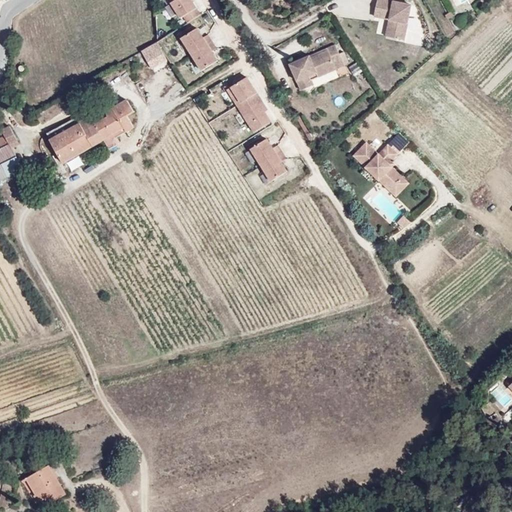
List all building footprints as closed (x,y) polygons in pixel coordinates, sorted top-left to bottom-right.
[(183,24),(198,14),(188,0),(172,0),(171,1),(169,2),(183,24)] [(407,0),(373,0),(373,10),(389,11),(387,29),(403,30),(407,0)] [(188,31),(180,36),(191,52),(211,39),(206,32),(201,35),(195,27),(188,31)] [(331,34),(324,37),(327,43),(315,48),(313,44),(301,49),(299,47),(285,53),(297,79),(311,74),(309,68),(316,65),(314,61),(323,56),(325,61),(332,58),(330,54),(338,50),(340,55),(346,52),(340,40),(334,42),(331,34)] [(327,43),(324,37),(299,47),(301,49),(313,44),(315,48),(327,43)] [(216,47),(211,39),(191,52),(201,68),(216,58),(210,50),(216,47)] [(158,55),(152,43),(138,50),(144,62),(158,55)] [(314,61),(316,65),(325,61),(323,56),(314,61)] [(236,105),(255,92),(245,77),(226,90),(236,105)] [(263,111),(257,101),(260,99),(255,92),(236,105),(241,112),(253,132),(270,120),(263,111)] [(93,119),(102,134),(121,123),(124,128),(134,121),(126,109),(134,105),(128,95),(110,105),(112,108),(93,119)] [(260,99),(257,101),(263,111),(266,109),(260,99)] [(93,119),(87,110),(76,116),(72,111),(43,129),(61,158),(102,134),(93,119)] [(0,149),(9,143),(14,139),(6,126),(0,130),(0,134),(1,136),(0,137),(0,149)] [(364,132),(351,145),(363,157),(371,165),(387,182),(401,169),(389,158),(386,154),(390,150),(395,145),(386,135),(377,145),(364,132)] [(280,150),(275,142),(270,145),(265,137),(250,146),(259,162),(280,150)] [(0,149),(0,178),(23,164),(9,143),(0,149)] [(285,169),(280,161),(285,157),(280,150),(259,162),(269,178),(285,169)] [(371,165),(363,157),(358,162),(366,170),(371,165)] [(392,221),(401,210),(378,190),(369,201),(392,221)] [(401,228),(408,222),(403,217),(396,223),(401,228)] [(494,414),(486,420),(490,426),(498,420),(494,414)] [(48,469),(26,483),(37,500),(41,498),(48,507),(67,495),(48,469)]
